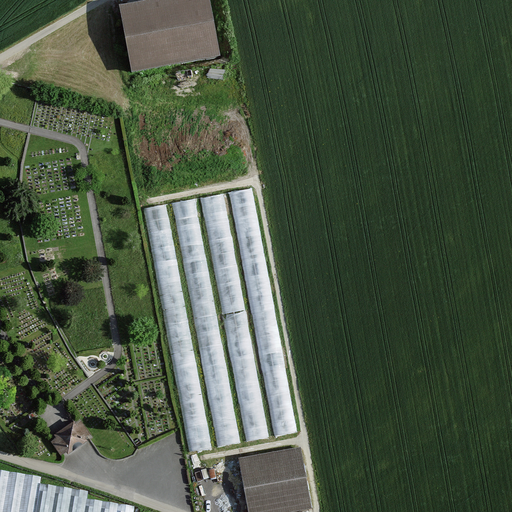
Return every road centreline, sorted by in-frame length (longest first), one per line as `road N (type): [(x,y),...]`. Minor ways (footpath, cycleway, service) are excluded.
road 1 (track): [(146,202),(257,182),(317,511)]
road 2 (track): [(0,124),(83,147),(120,360),(34,420)]
road 3 (track): [(30,132),(21,165),(30,267),(53,327),(135,447)]
road 4 (residential): [(173,511),(0,454)]
